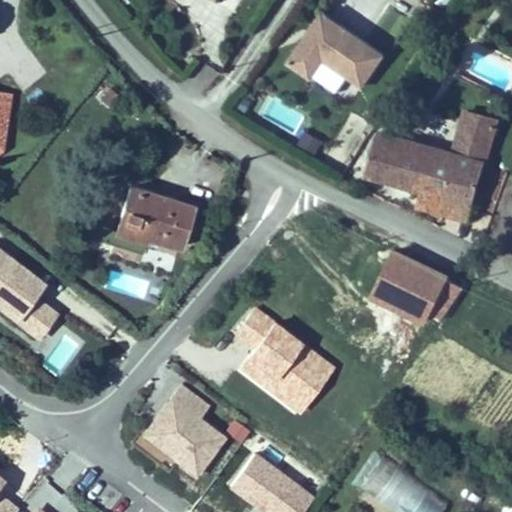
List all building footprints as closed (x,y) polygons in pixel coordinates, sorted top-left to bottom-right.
[(387,53),(323,9),(286,62),(311,79),(324,59),(364,87),(387,53)] [(0,149),(2,150),(14,91),(0,88),(0,149)] [(492,142),(499,117),(467,109),(460,133),(492,142)] [(471,217),(492,142),(460,133),(455,152),(378,130),(365,176),(396,184),(415,190),(412,200),(471,217)] [(316,153),(322,140),(305,132),(299,145),(316,153)] [(183,191),(136,176),(120,226),(152,236),(154,228),(188,239),(201,197),(183,191)] [(144,245),(140,264),(172,271),(176,252),(144,245)] [(32,293),(42,280),(0,248),(0,308),(13,318),(15,315),(38,332),(55,310),(32,293)] [(452,274),(391,248),(370,297),(430,324),(452,274)] [(143,301),(150,283),(109,267),(102,285),(143,301)] [(297,417),(335,369),(252,304),(221,343),(244,361),(237,369),(297,417)] [(198,474),(226,437),(201,418),(210,406),(182,385),(145,434),(198,474)] [(232,420),(225,436),(242,444),(250,429),(232,420)] [(302,511),(314,496),(255,454),(231,486),(267,511),(302,511)] [(392,511),(439,511),(448,494),(368,455),(350,491),(392,511)] [(0,493),(0,483),(4,479),(0,475),(0,511),(15,511),(19,509),(0,493)]
